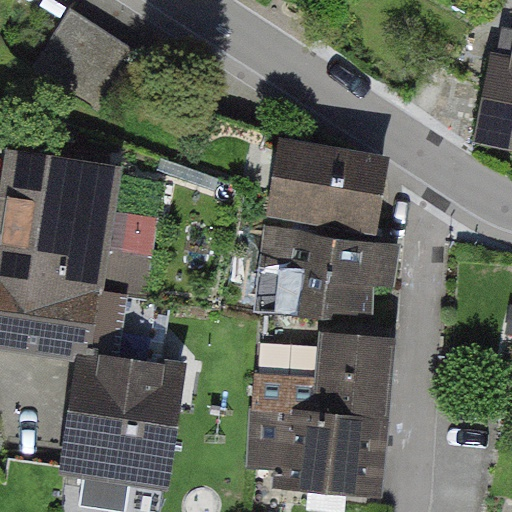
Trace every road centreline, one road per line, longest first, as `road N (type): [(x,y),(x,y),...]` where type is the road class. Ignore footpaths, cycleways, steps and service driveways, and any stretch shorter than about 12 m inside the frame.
road 1 (residential): [(433,164),(421,511)]
road 2 (residential): [(188,0),(433,164)]
